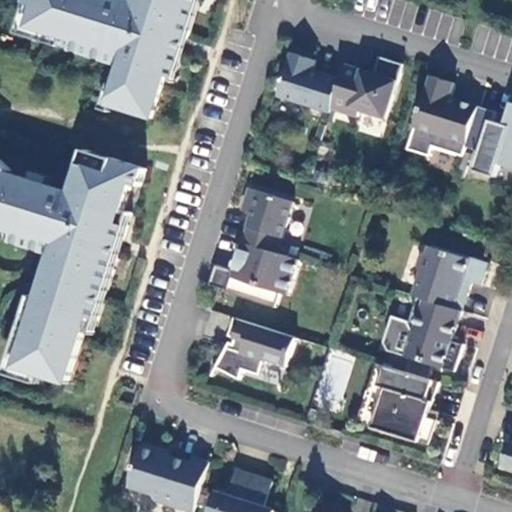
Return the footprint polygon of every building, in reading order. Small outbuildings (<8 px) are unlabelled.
[(136,0),(136,3),(127,0),(27,0),(27,4),(37,7),(31,27),(75,42),(73,50),(124,66),(118,85),(112,105),(113,105),(156,119),(169,76),(176,79),(200,0),(136,0)] [(37,7),(27,4),(17,34),(59,47),(60,46),(73,50),(75,42),(31,27),(37,7)] [(294,53),(281,96),(333,113),(334,109),(344,79),(315,70),(318,61),(294,53)] [(344,79),(334,109),(360,117),(362,110),(389,119),(406,65),(382,58),(377,74),(376,76),(366,73),(366,71),(348,65),(344,79)] [(466,157),(469,147),(482,107),(453,98),(457,84),(434,76),(411,149),(433,157),(436,147),(466,157)] [(111,112),(113,105),(112,105),(118,85),(111,83),(102,109),(111,112)] [(500,113),(482,107),(469,147),(483,151),(477,171),(498,177),(502,165),(511,167),(511,110),(507,125),(497,122),(500,113)] [(113,173),(118,159),(89,150),(84,165),(113,173)] [(13,170),(0,158),(0,227),(18,233),(16,242),(56,255),(42,300),(20,368),(44,376),(72,385),(88,333),(93,318),(100,320),(121,251),(115,249),(127,211),(135,185),(142,187),(147,169),(118,159),(113,173),(84,165),(75,193),(12,173),(13,170)] [(296,202),(252,188),(245,211),(254,213),(245,242),(280,253),(296,202)] [(115,249),(121,251),(133,214),(127,211),(115,249)] [(1,238),(16,242),(18,233),(0,227),(0,237),(1,238)] [(302,260),(280,253),(245,242),(236,271),(218,265),(212,285),(230,290),(229,292),(278,308),(283,293),(291,296),(302,260)] [(420,297),(464,311),(470,293),(462,291),(466,280),(483,286),(490,263),(472,257),(471,259),(431,246),(429,252),(424,255),(419,268),(422,274),(415,296),(420,297)] [(41,386),(44,376),(20,368),(42,300),(32,296),(7,375),(41,386)] [(464,311),(420,297),(413,322),(395,316),(386,342),(391,351),(458,372),(466,345),(455,341),(464,311)] [(93,318),(88,333),(95,335),(100,320),(93,318)] [(219,368),(242,380),(246,370),(262,375),(267,360),(290,367),(299,338),(237,318),(231,336),(238,338),(236,344),(232,343),(219,368)] [(318,406),(338,411),(354,354),(334,349),(318,406)] [(384,387),(371,426),(433,445),(442,415),(433,411),(435,405),(442,383),(380,363),(374,383),(384,387)] [(444,408),(435,405),(433,411),(442,415),(444,408)] [(194,511),(196,511),(213,462),(195,457),(193,462),(163,453),(160,448),(149,444),(144,447),(132,487),(155,495),(158,501),(194,511)] [(277,511),(279,508),(268,505),(275,482),(238,471),(232,489),(231,494),(220,490),(213,511),(277,511)]
